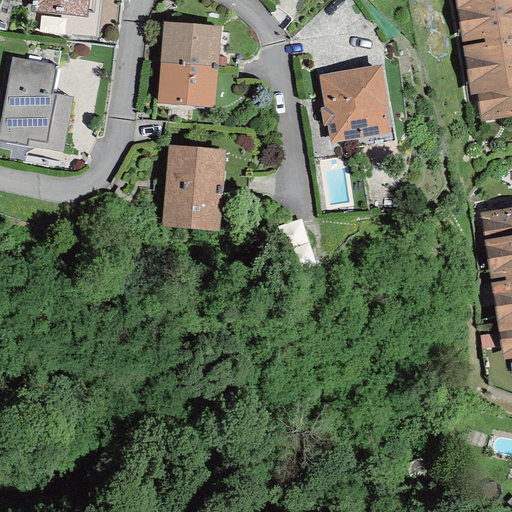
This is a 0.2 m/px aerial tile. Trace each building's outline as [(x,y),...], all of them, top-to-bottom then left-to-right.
[(83,14),(84,0),(34,0),(34,8),(83,14)] [(478,95),(511,89),(511,0),(459,0),(474,96),(478,95)] [(216,60),(219,30),(168,26),(160,103),(212,108),(214,82),(216,60)] [(48,130),(55,95),(53,94),(57,68),(13,60),(2,122),(48,130)] [(239,83),(239,62),(216,60),(214,82),(239,83)] [(337,137),(386,130),(377,70),(328,78),(337,137)] [(511,89),(478,95),(482,121),(511,116),(511,89)] [(221,173),(222,154),(174,150),(168,225),(216,229),(218,210),(221,173)] [(247,212),(250,176),(221,173),(218,210),(247,212)] [(270,238),(268,214),(249,212),(251,237),(270,238)] [(509,356),(511,355),(511,214),(486,218),(509,356)]
